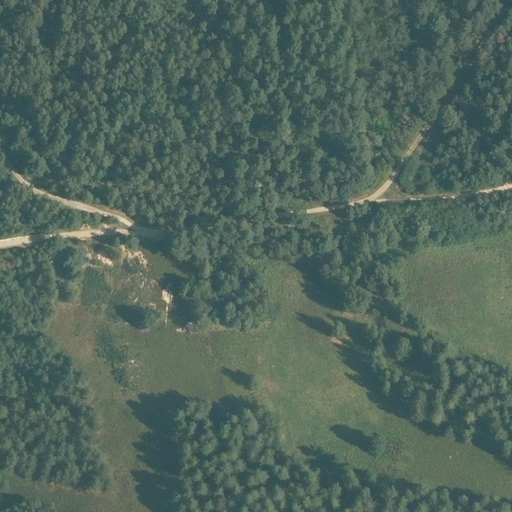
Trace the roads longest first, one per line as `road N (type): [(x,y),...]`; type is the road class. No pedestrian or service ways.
road 1 (unknown): [(0,197),(23,184),(214,185),(351,163),(392,132),(497,0)]
road 2 (track): [(363,197),(511,0)]
road 3 (track): [(363,197),(147,228)]
road 4 (track): [(147,228),(37,193),(0,150)]
road 5 (track): [(511,181),(363,197)]
road 6 (track): [(147,228),(0,243)]
